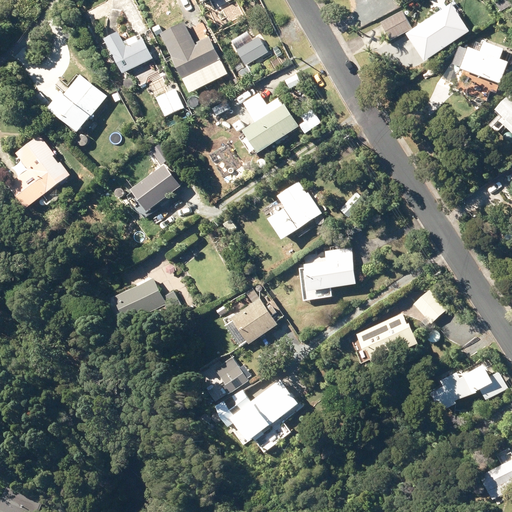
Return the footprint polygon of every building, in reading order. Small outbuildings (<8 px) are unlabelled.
[(357,28),(402,7),(399,0),(351,0),(357,12),(350,15),(357,28)] [(501,12),(511,3),(511,0),(500,0),(495,4),(501,12)] [(448,4),(403,34),(421,62),(466,32),(448,4)] [(400,11),(379,22),(388,40),(410,29),(400,11)] [(189,23),(168,34),(193,79),(227,60),(214,36),(201,43),(189,23)] [(111,39),(129,74),(159,58),(148,37),(132,46),(124,32),(111,39)] [(262,36),(241,50),(251,65),(272,51),(262,36)] [(496,60),(500,49),(480,41),(476,52),(464,48),(456,69),(496,85),(505,63),(496,60)] [(251,66),(241,73),(245,78),(255,71),(251,66)] [(296,73),(284,80),(289,88),(301,81),(296,73)] [(69,92),(57,108),(86,131),(114,95),(87,75),(72,94),(69,92)] [(161,98),(170,117),(189,107),(180,89),(161,98)] [(249,102),(263,122),(252,130),(267,153),(306,126),(286,97),(272,106),(263,93),(249,102)] [(500,125),(511,136),(511,98),(507,93),(491,110),(503,121),(500,125)] [(306,115),(317,129),(327,121),(316,107),(306,115)] [(22,154),(35,170),(15,185),(34,208),(76,174),(65,161),(64,163),(58,155),(60,154),(44,135),(22,154)] [(115,139),(109,144),(115,152),(122,147),(115,139)] [(159,154),(166,164),(174,159),(167,149),(159,154)] [(91,155),(86,150),(81,155),(87,160),(91,155)] [(103,167),(108,174),(114,170),(109,163),(103,167)] [(171,165),(139,190),(156,211),(188,186),(171,165)] [(313,193),(275,219),(289,239),(327,212),(313,193)] [(235,219),(227,224),(234,233),(241,227),(235,219)] [(329,250),(331,261),(311,264),(315,292),(365,284),(363,270),(355,246),(329,250)] [(157,278),(123,297),(137,323),(170,305),(174,313),(186,307),(178,292),(168,297),(157,278)] [(432,290),(417,304),(436,324),(451,309),(432,290)] [(265,298),(238,318),(256,344),(284,324),(277,315),(282,312),(277,306),(273,309),(265,298)] [(406,313),(361,334),(375,366),(425,343),(418,327),(414,329),(406,313)] [(232,385),(228,387),(234,395),(254,380),(251,376),(254,373),(248,365),(244,368),(236,357),(220,369),(232,385)] [(466,405),(464,401),(482,392),(483,394),(489,391),(493,399),(511,389),(511,387),(505,372),(498,375),(493,365),(474,375),(474,374),(467,377),(465,373),(438,386),(451,412),(466,405)] [(247,390),(223,409),(237,427),(233,430),(244,444),(254,437),(257,441),(279,425),(278,424),(305,403),(286,379),(256,402),(247,390)] [(511,462),(487,474),(499,499),(509,495),(506,488),(511,485),(511,462)] [(16,490),(6,511),(46,511),(50,504),(16,490)]
